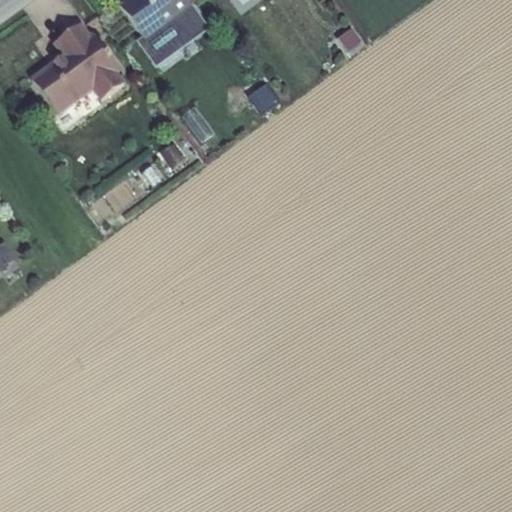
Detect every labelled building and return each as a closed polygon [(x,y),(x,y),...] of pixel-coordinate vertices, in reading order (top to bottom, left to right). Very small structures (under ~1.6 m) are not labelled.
[(114,0),(143,40),(137,44),(155,70),(208,32),(190,6),(198,0),(114,0)] [(32,84),(56,117),(91,92),(99,102),(125,83),(81,25),(52,46),(63,61),(32,84)] [(352,31),(336,41),(346,56),(362,45),(352,31)] [(248,99),(259,114),(276,102),(266,87),(248,99)] [(200,147),(215,138),(196,108),(182,117),(200,147)] [(173,144),(159,157),(174,173),(188,161),(173,144)] [(155,172),(137,181),(144,195),(162,185),(155,172)] [(0,247),(0,272),(16,261),(5,245),(0,247)]
